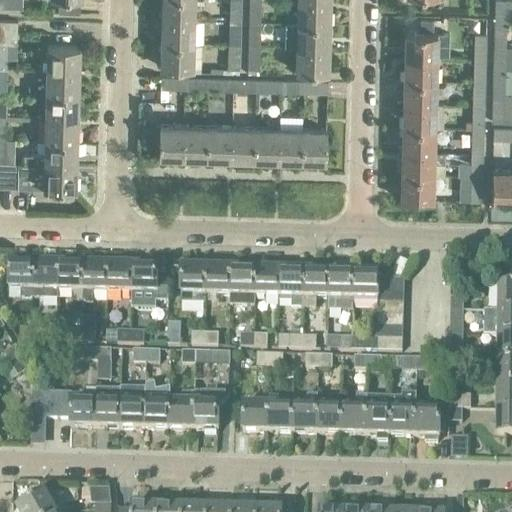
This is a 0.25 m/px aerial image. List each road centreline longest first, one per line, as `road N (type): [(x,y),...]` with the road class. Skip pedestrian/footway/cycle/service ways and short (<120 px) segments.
road 1 (residential): [(511,479),(0,468)]
road 2 (residential): [(116,228),(359,239)]
road 3 (residential): [(359,239),(370,0)]
road 4 (residential): [(116,228),(123,0)]
road 5 (residential): [(359,239),(511,244)]
